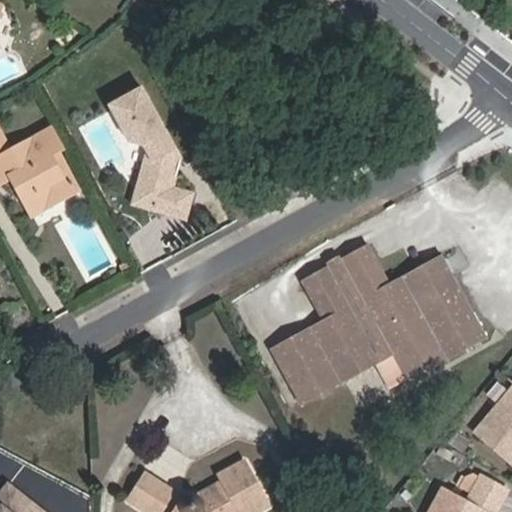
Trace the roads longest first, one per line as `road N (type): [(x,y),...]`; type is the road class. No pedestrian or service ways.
road 1 (residential): [(0,385),(511,115)]
road 2 (tertiary): [(393,0),(511,93)]
